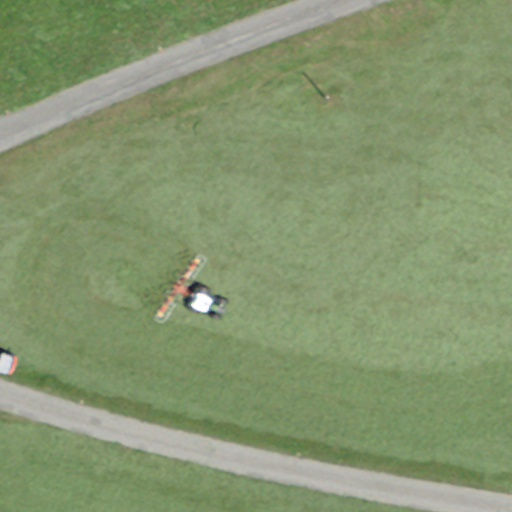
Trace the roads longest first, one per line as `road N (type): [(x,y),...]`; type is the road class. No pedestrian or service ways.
road 1 (unclassified): [(0,398),(293,477),(511,511)]
road 2 (residential): [(0,135),(346,0)]
